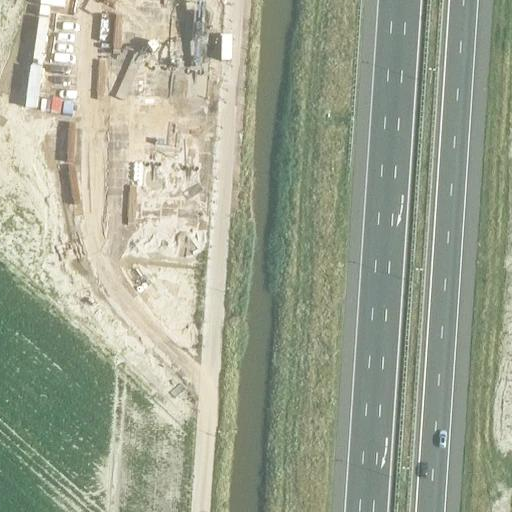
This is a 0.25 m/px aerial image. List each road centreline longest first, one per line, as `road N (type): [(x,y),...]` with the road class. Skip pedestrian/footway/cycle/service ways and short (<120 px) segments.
road 1 (motorway): [(393,0),(359,511)]
road 2 (motorway): [(430,511),(464,0)]
